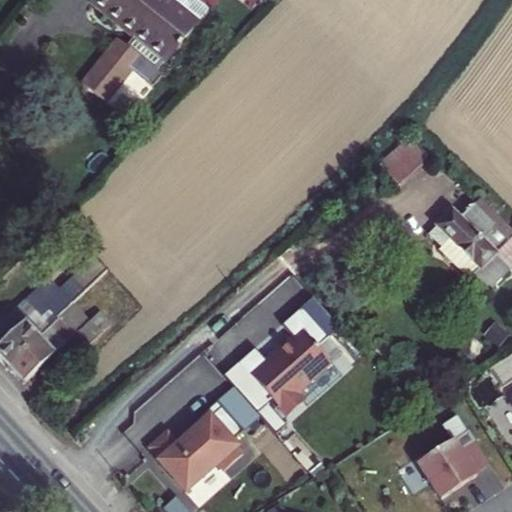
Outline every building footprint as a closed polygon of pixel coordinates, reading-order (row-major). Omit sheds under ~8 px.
[(78,73),(100,94),(129,63),(148,80),(157,70),(153,66),(195,21),(172,0),(95,0),(132,33),(126,39),(117,31),(78,73)] [(404,144),(372,172),(390,194),(423,166),(404,144)] [(511,262),(511,250),(482,221),(468,235),(461,229),(447,243),(460,255),(490,285),(504,270),(511,262)] [(447,243),(438,251),(449,262),(452,259),(454,261),(460,255),(447,243)] [(511,292),(511,277),(504,270),(490,285),(460,255),(454,261),(452,259),(449,262),(448,264),(448,268),(452,273),(454,271),(495,310),(511,292)] [(13,303),(0,314),(0,356),(7,364),(62,314),(74,304),(110,272),(96,258),(61,289),(50,278),(30,297),(35,302),(22,313),(13,303)] [(35,302),(30,297),(26,292),(13,303),(22,313),(35,302)] [(77,331),(88,320),(74,304),(62,314),(77,331)] [(77,331),(88,343),(111,321),(101,308),(88,320),(77,331)] [(245,354),(229,368),(262,405),(277,422),(294,407),(286,398),(320,368),(307,353),(318,343),(292,313),(272,330),(284,343),(257,367),(245,354)] [(77,331),(62,314),(7,364),(22,381),(77,331)] [(229,368),(214,381),(224,392),(247,418),(258,409),(262,405),(229,368)] [(224,392),(207,407),(233,436),(250,421),(247,418),(224,392)] [(169,450),(158,438),(140,453),(151,466),(150,467),(176,497),(208,469),(214,476),(233,460),(222,446),(233,436),(207,407),(187,425),(191,430),(169,450)] [(258,409),(247,418),(250,421),(266,440),(276,430),(258,409)] [(417,465),(440,501),(476,478),(475,475),(459,452),(474,443),(468,432),(417,465)] [(459,452),(475,475),(489,466),(474,443),(459,452)]
